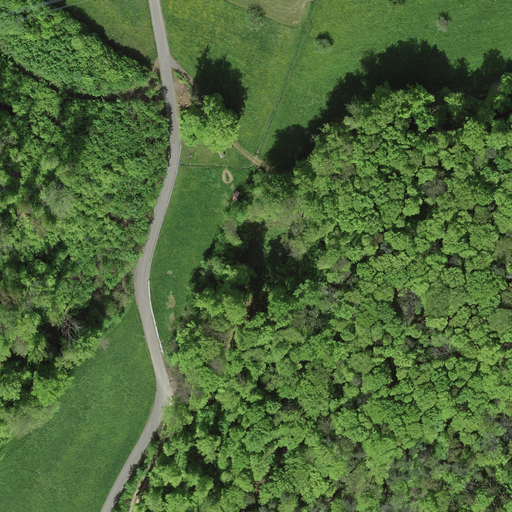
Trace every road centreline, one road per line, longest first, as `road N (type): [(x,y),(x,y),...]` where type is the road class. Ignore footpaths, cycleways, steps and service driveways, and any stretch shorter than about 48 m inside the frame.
road 1 (tertiary): [(154,0),(174,136),(141,288),(162,394),(106,511)]
road 2 (track): [(0,358),(52,335),(144,260)]
road 3 (track): [(160,406),(171,414),(169,431),(132,511)]
